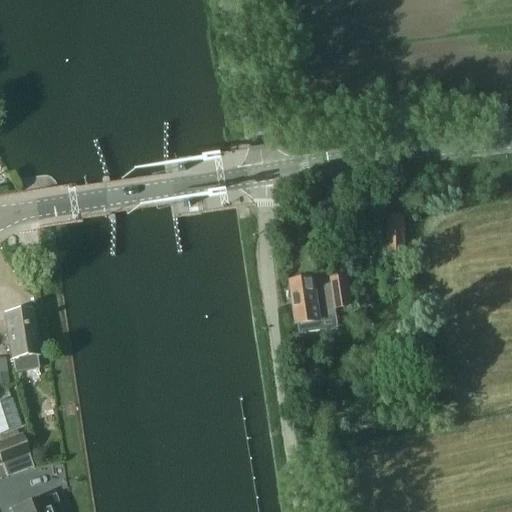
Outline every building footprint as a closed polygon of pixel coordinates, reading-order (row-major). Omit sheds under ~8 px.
[(387,218),(388,253),(405,253),(405,217),(387,218)] [(320,321),(336,318),(335,310),(351,307),(345,277),(312,283),(312,281),(291,284),(298,326),(300,336),(322,332),(320,321)] [(31,330),(29,312),(4,316),(13,371),(23,369),(37,367),(35,357),(33,343),(34,343),(33,341),(36,341),(34,330),(31,330)] [(0,359),(0,392),(9,392),(8,360),(0,359)] [(0,405),(0,435),(19,429),(11,402),(0,405)] [(0,444),(0,461),(7,478),(32,469),(32,471),(33,471),(21,437),(0,444)] [(46,499),(12,511),(11,511),(59,511),(54,498),(46,501),(46,499)]
